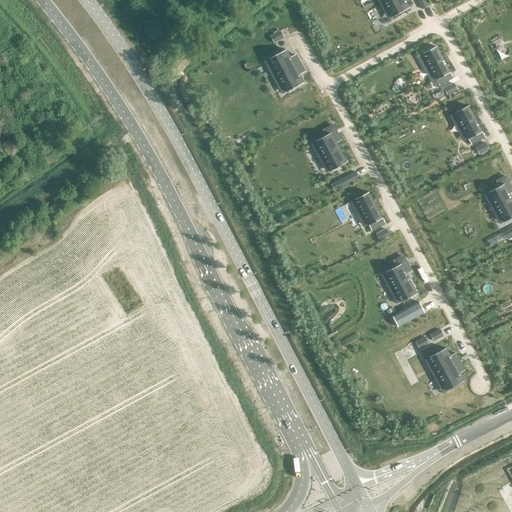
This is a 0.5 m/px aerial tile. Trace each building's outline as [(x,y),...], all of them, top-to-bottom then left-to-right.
[(384,0),(393,16),(410,7),(406,0),(384,0)] [(419,0),(423,8),(430,5),(427,0),(419,0)] [(272,32),(275,39),(285,34),(281,27),(272,32)] [(437,45),(423,53),(440,83),(453,76),(437,45)] [(286,89),(303,80),(299,72),(304,69),(295,52),(290,55),(286,47),(268,56),(286,89)] [(453,83),(444,88),(447,94),(456,90),(453,83)] [(469,105),(455,112),(471,143),(485,136),(469,105)] [(326,133),(315,139),(331,168),(346,160),(336,140),(341,138),(333,123),(323,128),(326,133)] [(485,143),(475,148),(479,154),(488,149),(485,143)] [(350,182),(359,177),(356,171),(347,176),(350,182)] [(500,186),(489,191),(505,221),(511,216),(511,197),(510,193),(511,191),(511,185),(507,176),(497,181),(500,186)] [(340,179),(331,184),(334,191),(343,186),(340,179)] [(369,191),(355,199),(372,229),(386,222),(369,191)] [(385,229),(376,234),(379,241),(388,236),(385,229)] [(397,266),(386,272),(402,301),(417,293),(407,273),(412,271),(404,256),(394,261),(397,266)] [(418,302),(391,316),(398,328),(425,314),(418,302)] [(433,333),(437,340),(446,335),(442,328),(433,333)] [(425,337),(416,342),(419,348),(428,344),(425,337)] [(447,348),(430,357),(447,390),(465,381),(460,373),(465,370),(456,353),(451,356),(447,348)]
